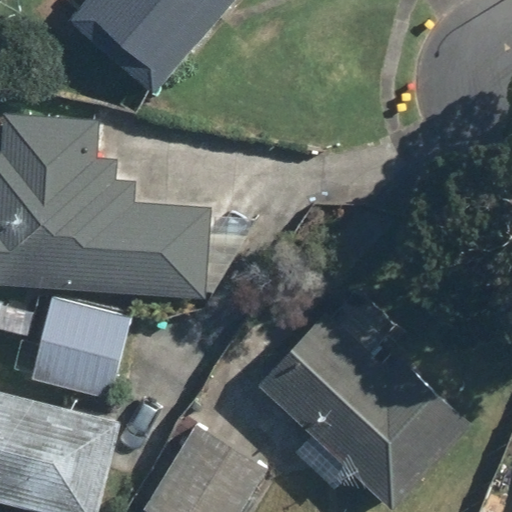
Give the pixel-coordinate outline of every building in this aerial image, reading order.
[(84,0),(70,18),(159,91),(233,0),(84,0)] [(0,285),(210,295),(214,200),(138,196),(139,175),(120,174),(121,156),(101,155),(103,113),(9,108),(7,149),(0,148),(0,285)] [(261,376),(311,426),(295,443),(336,483),(352,466),(389,503),(472,419),(405,354),(393,366),(375,348),(398,324),(355,281),(261,376)] [(51,291),(33,378),(115,396),(134,309),(51,291)] [(0,388),(0,497),(62,511),(101,511),(124,418),(0,388)] [(235,511),(267,464),(200,419),(145,502),(159,511),(235,511)]
